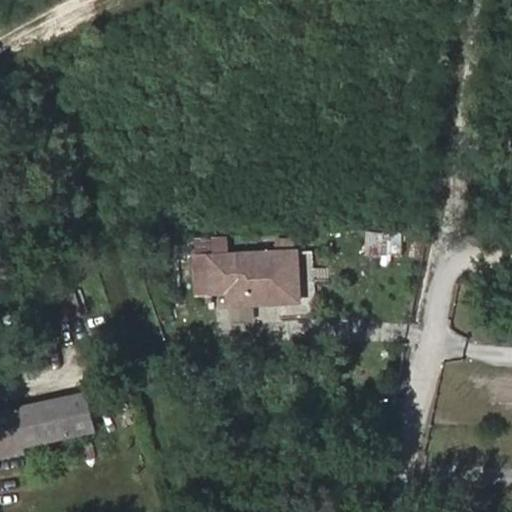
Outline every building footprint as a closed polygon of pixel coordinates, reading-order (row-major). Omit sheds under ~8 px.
[(401,254),(401,235),(369,234),(369,253),(401,254)] [(298,251),(297,236),(278,237),(278,252),(298,251)] [(299,302),(298,251),(278,252),(229,255),(229,239),(216,239),(216,255),(198,256),(199,294),(230,293),(231,306),(299,302)] [(82,315),(75,292),(50,300),(57,323),(82,315)] [(286,362),(280,351),(268,351),(262,361),(268,371),(280,372),(286,362)] [(329,388),(329,355),(305,355),(305,389),(329,388)] [(97,431),(89,393),(15,409),(23,447),(97,431)] [(0,451),(23,447),(15,409),(0,411),(0,451)]
